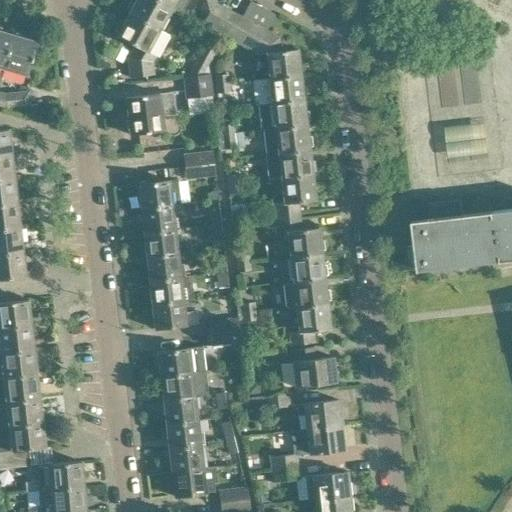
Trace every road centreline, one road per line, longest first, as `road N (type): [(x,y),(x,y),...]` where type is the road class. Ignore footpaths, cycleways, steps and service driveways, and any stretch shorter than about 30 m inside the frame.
road 1 (residential): [(398,511),(343,51),(339,31),(298,0)]
road 2 (residential): [(127,511),(70,0)]
